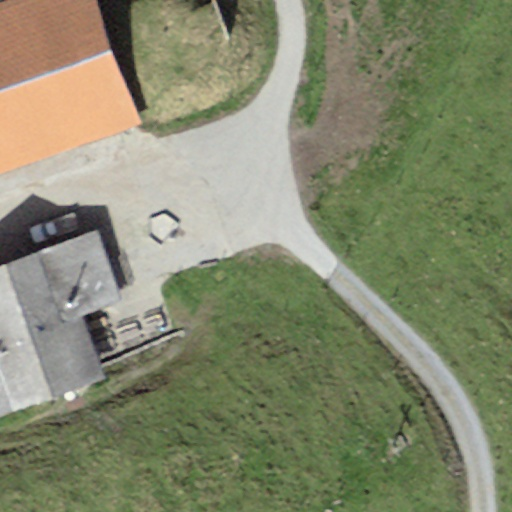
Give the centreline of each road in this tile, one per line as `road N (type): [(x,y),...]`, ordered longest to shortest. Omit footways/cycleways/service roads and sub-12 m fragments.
road 1 (track): [(288,0),(293,26),(275,170),(292,222),(452,391),(477,457),(481,511)]
road 2 (track): [(275,170),(175,177),(0,232)]
